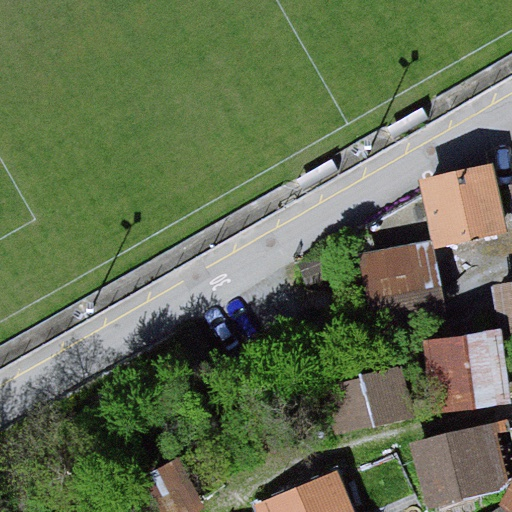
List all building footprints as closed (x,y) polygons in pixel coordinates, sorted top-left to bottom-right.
[(502,171),(439,182),(449,241),(511,230),(502,171)] [(438,308),(434,239),(365,243),(369,312),(438,308)] [(496,337),(430,345),(437,404),(503,396),(496,337)] [(399,362),(329,376),(340,427),(409,413),(399,362)] [(488,427),(409,451),(423,496),(501,473),(488,427)] [(178,463),(150,476),(167,511),(185,511),(199,505),(178,463)] [(341,511),(328,482),(265,510),(265,511),(341,511)]
